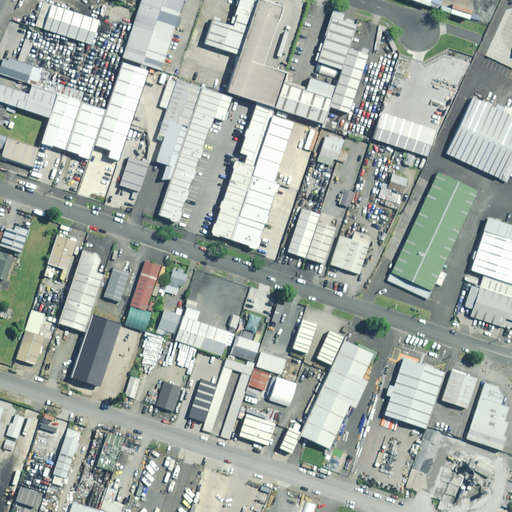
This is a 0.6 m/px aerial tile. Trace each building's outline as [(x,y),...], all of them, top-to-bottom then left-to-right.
[(141,0),(123,58),(162,71),(176,27),(179,28),(183,18),(179,17),(184,0),(141,0)] [(238,55),(257,0),(240,0),(236,15),(238,16),(234,27),(214,20),(206,44),(238,55)] [(263,1),(260,0),(229,93),(277,109),(285,84),(289,74),(265,66),(284,8),(274,5),(263,1)] [(44,29),(52,6),(43,3),(35,26),(44,29)] [(100,21),(52,6),(44,29),(92,45),(100,21)] [(344,70),(350,50),(358,26),(354,25),(355,22),(347,19),(346,22),(343,21),(346,15),(334,11),(325,36),(327,37),(325,44),(321,43),(319,51),(322,52),(321,55),(319,54),(316,60),(319,61),(319,62),(344,70)] [(293,45),(286,43),(279,61),(286,64),(293,45)] [(338,88),(334,100),(331,108),(350,114),(369,56),(368,55),(369,51),(364,49),(362,54),(350,50),(344,70),(338,88)] [(43,70),(10,58),(9,61),(3,59),(0,68),(0,73),(27,83),(29,80),(38,83),(43,70)] [(150,71),(123,63),(109,104),(136,113),(150,71)] [(224,71),(216,68),(214,75),(221,77),(224,71)] [(311,79),(307,92),(334,100),(338,88),(311,79)] [(172,180),(202,89),(178,80),(158,140),(164,142),(157,163),(167,166),(162,181),(172,180)] [(285,84),(277,109),(325,125),(331,108),(334,100),(307,92),(285,84)] [(0,101),(50,119),(58,95),(32,87),(29,95),(0,85),(0,101)] [(232,99),(202,89),(172,180),(160,216),(171,220),(172,222),(177,224),(180,222),(183,215),(182,213),(185,201),(187,201),(190,194),(188,191),(192,180),(194,180),(197,173),(196,171),(199,160),(201,159),(204,151),(203,150),(210,129),(211,128),(215,119),(225,122),(227,121),(230,114),(228,112),(232,99)] [(82,103),(58,95),(50,119),(42,144),(53,148),(53,146),(66,151),(82,103)] [(497,109),(474,97),(447,155),(507,183),(511,172),(511,108),(507,107),(506,108),(499,105),(497,109)] [(90,160),(106,111),(82,103),(66,151),(79,155),(79,157),(90,160)] [(17,110),(8,106),(6,111),(15,114),(17,110)] [(7,109),(0,107),(0,125),(2,126),(4,120),(10,122),(12,116),(5,113),(7,109)] [(273,117),(274,113),(257,107),(249,130),(247,131),(245,137),(246,138),(241,154),(248,156),(246,164),(245,165),(237,162),(235,163),(234,169),(235,170),(224,202),(222,203),(220,208),(221,210),(217,225),(214,226),(212,233),(214,237),(220,238),(222,237),(232,241),(253,177),(273,117)] [(273,117),(253,177),(274,184),(294,124),(273,117)] [(324,129),(333,132),(335,128),(331,127),(333,124),(327,122),(324,129)] [(345,140),(330,135),(329,138),(326,137),(318,162),(332,166),(335,160),(338,161),(345,140)] [(39,149),(8,138),(4,150),(1,157),(33,168),(39,149)] [(415,156),(408,154),(404,164),(411,166),(415,156)] [(67,162),(68,158),(64,157),(57,176),(61,178),(65,167),(68,168),(70,163),(67,162)] [(149,164),(129,158),(120,186),(140,193),(149,164)] [(479,190),(439,172),(393,271),(433,290),(479,190)] [(387,185),(386,190),(403,196),(408,180),(391,174),(387,185)] [(253,177),(232,241),(249,247),(250,249),(255,250),(259,249),(262,241),(261,239),(265,225),(268,224),(269,219),(269,216),(276,194),(278,193),(280,186),(274,184),(253,177)] [(386,190),(387,185),(383,183),(378,197),(400,205),(403,196),(386,190)] [(321,215),(302,209),(288,253),(306,259),(318,223),(321,215)] [(33,214),(18,210),(16,215),(32,219),(33,214)] [(511,224),(490,217),(472,269),(485,274),(511,282),(511,224)] [(318,223),(306,259),(324,265),(336,229),(318,223)] [(27,234),(6,227),(4,233),(1,241),(0,245),(21,251),(27,234)] [(355,232),(352,241),(369,246),(372,238),(355,232)] [(77,241),(58,234),(45,273),(64,279),(77,241)] [(352,241),(341,237),(331,265),(360,275),(369,246),(352,241)] [(98,253),(83,249),(59,323),(86,332),(105,274),(96,271),(99,263),(100,263),(101,259),(98,253)] [(2,252),(0,251),(0,277),(6,280),(15,254),(3,250),(2,252)] [(161,265),(145,260),(131,305),(146,310),(161,265)] [(129,272),(114,267),(104,296),(120,301),(129,272)] [(184,270),(178,268),(177,270),(173,269),(168,285),(167,284),(165,291),(176,295),(179,286),(178,286),(178,284),(184,286),(187,274),(183,273),(184,270)] [(433,290),(393,271),(388,279),(428,298),(433,290)] [(511,282),(485,274),(481,287),(472,284),(465,306),(472,308),(469,317),(504,328),(505,325),(511,327),(511,282)] [(284,306),(278,304),(272,321),(279,323),(284,306)] [(145,311),(130,307),(124,326),(145,332),(151,313),(145,311)] [(180,315),(164,309),(158,327),(174,333),(180,315)] [(240,317),(233,315),(229,326),(236,329),(240,317)] [(261,318),(251,315),(246,329),(256,332),(261,318)] [(230,332),(184,316),(176,340),(222,355),(230,332)] [(303,319),(294,347),(308,352),(318,324),(303,319)] [(45,336),(26,330),(17,358),(35,364),(45,336)] [(344,336),(330,330),(318,357),(332,364),(344,336)] [(260,343),(237,335),(231,354),(254,361),(260,343)] [(358,346),(346,340),(302,435),(331,448),(351,405),(357,407),(369,380),(363,377),(370,362),(373,363),(378,352),(359,343),(358,346)] [(286,360),(262,352),(258,366),(282,374),(286,360)] [(242,372),(251,375),(254,367),(227,358),(224,366),(233,369),(242,372)] [(446,372),(405,358),(395,386),(390,384),(387,394),(392,396),(386,414),(427,428),(446,372)] [(102,367),(79,360),(74,375),(97,382),(102,367)] [(233,369),(224,366),(203,430),(212,432),(233,369)] [(270,374),(254,368),(249,385),(265,390),(270,374)] [(478,378),(453,370),(443,399),(468,407),(478,378)] [(251,375),(242,372),(221,436),(230,439),(251,375)] [(140,380),(134,377),(128,396),(134,398),(140,380)] [(181,386),(164,381),(156,405),(173,411),(181,386)] [(500,386),(486,382),(468,438),(504,450),(508,436),(505,435),(510,421),(506,420),(511,407),(502,404),(505,396),(500,386)] [(276,424),(247,414),(240,435),(269,445),(276,424)] [(24,417),(16,415),(13,424),(10,423),(6,435),(18,438),(24,417)] [(60,428),(41,422),(32,451),(51,457),(60,428)] [(302,432),(290,427),(281,447),(292,452),(302,432)] [(81,432),(68,428),(53,474),(54,475),(52,483),(62,486),(65,477),(66,477),(81,432)] [(125,438),(108,432),(97,466),(113,471),(125,438)] [(15,442),(6,439),(4,448),(13,450),(15,442)] [(492,469),(478,461),(473,470),(487,478),(492,469)] [(167,480),(155,475),(146,500),(159,504),(167,480)] [(40,493),(21,487),(16,501),(35,507),(40,493)] [(118,491),(109,488),(101,509),(109,511),(121,511),(124,505),(114,501),(118,491)] [(489,498),(477,494),(474,503),(486,507),(489,498)] [(52,499),(46,496),(40,511),(50,511),(55,502),(51,500),(52,499)] [(99,511),(100,511),(74,502),(70,511),(99,511)]
